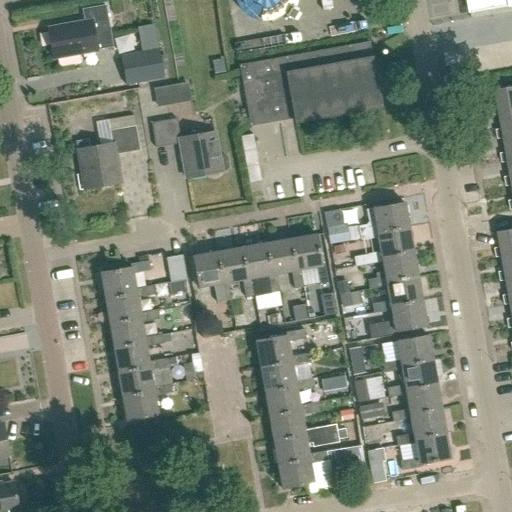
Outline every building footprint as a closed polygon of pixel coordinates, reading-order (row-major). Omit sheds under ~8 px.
[(511,0),(468,0),(471,13),(511,5),(511,0)] [(97,52),(97,51),(113,48),(111,38),(105,7),(82,11),(84,23),(49,30),(54,60),(97,52)] [(252,127),(295,119),(295,124),(382,109),(370,44),(353,47),(242,67),(252,127)] [(120,57),(126,86),(164,79),(159,51),(120,57)] [(170,87),(154,90),(157,108),(173,105),(170,87)] [(493,116),(500,115),(511,113),(511,88),(496,91),(498,106),(491,107),(493,116)] [(511,113),(500,115),(502,129),(496,130),(497,140),(504,139),(511,137),(511,113)] [(134,117),(109,121),(110,132),(136,127),(134,117)] [(220,157),(215,133),(181,140),(177,120),(152,125),(157,149),(181,145),(187,180),(226,172),(230,169),(228,158),(223,156),(220,157)] [(100,148),(78,152),(86,191),(121,185),(116,156),(140,152),(136,127),(110,132),(109,121),(95,124),(100,148)] [(511,161),(511,137),(504,139),(507,153),(500,154),(502,164),(509,162),(508,162),(511,161)] [(358,228),(359,232),(361,242),(378,239),(378,235),(409,230),(405,205),(367,211),(369,223),(367,226),(358,228)] [(340,209),(324,212),(324,214),(327,229),(343,226),(340,212),(340,209)] [(343,226),(327,229),(329,244),(348,241),(346,226),(343,226)] [(378,235),(378,239),(381,254),(364,257),(365,266),(382,263),(382,260),(413,254),(409,230),(378,235)] [(503,257),(511,255),(511,230),(499,233),(502,248),(495,249),(496,259),(503,257)] [(322,266),(317,236),(292,240),(297,272),(301,271),(316,269),(319,286),(328,284),(325,265),(322,266)] [(273,276),(276,276),(292,273),(295,290),(304,288),(301,271),(297,272),(292,240),(267,245),(273,276)] [(267,245),(243,249),(249,281),(252,280),(255,297),(270,294),(279,293),(276,276),(273,276),(267,245)] [(343,245),(334,247),(335,254),(344,252),(343,245)] [(224,285),(228,284),(243,282),(246,299),(255,297),(252,280),(249,281),(243,249),(219,253),(224,285)] [(231,301),(228,284),(224,285),(219,253),(193,257),(199,289),(214,286),(217,304),(221,303),(231,301)] [(382,260),(382,263),(385,278),(368,281),(370,291),(387,287),(386,284),(418,278),(413,254),(382,260)] [(511,255),(503,257),(506,271),(499,272),(501,282),(508,281),(511,279),(511,255)] [(171,283),(187,280),(183,257),(167,259),(171,283)] [(151,271),(149,262),(131,266),(132,268),(101,274),(105,299),(137,294),(136,290),(134,274),(151,271)] [(386,284),(387,287),(389,303),(372,306),(374,315),(391,312),(390,308),(422,302),(418,278),(386,284)] [(511,279),(508,281),(510,295),(503,296),(505,306),(511,304),(511,279)] [(346,281),(337,283),(339,294),(348,293),(346,281)] [(182,282),(168,285),(170,297),(185,295),(182,282)] [(137,294),(105,299),(110,323),(141,318),(141,314),(138,299),(155,296),(154,287),(136,290),(137,294)] [(349,293),(340,295),(342,309),(352,307),(349,293)] [(390,308),(391,312),(393,322),(368,327),(371,341),(396,336),(396,333),(427,327),(422,302),(390,308)] [(334,304),(322,306),(324,317),(336,315),(334,304)] [(292,308),(294,322),(306,320),(304,306),(292,308)] [(141,318),(110,323),(114,348),(145,342),(145,339),(142,323),(159,320),(158,311),(141,314),(141,318)] [(208,335),(230,330),(227,315),(205,320),(208,335)] [(280,315),(271,317),(272,325),(281,324),(280,315)] [(286,336),(256,342),(260,367),(292,361),(291,358),(288,343),(306,340),(304,330),(286,334),(286,336)] [(170,335),(162,336),(164,345),(171,343),(170,335)] [(145,342),(114,348),(118,372),(150,367),(149,363),(146,348),(164,345),(162,336),(145,339),(145,342)] [(428,337),(396,342),(400,362),(383,365),(384,374),(401,371),(401,367),(433,362),(428,337)] [(361,348),(349,350),(354,375),(365,373),(361,348)] [(310,364),(308,355),(291,358),(292,361),(260,367),(264,391),(296,386),(295,383),(293,367),(310,364)] [(150,367),(118,372),(123,397),(154,391),(153,387),(151,372),(168,369),(167,360),(149,363),(150,367)] [(405,391),(437,386),(433,362),(401,367),(401,371),(404,386),(387,389),(389,398),(406,395),(405,391)] [(191,364),(182,365),(185,382),(194,381),(191,364)] [(153,387),(171,384),(168,369),(151,372),(153,387)] [(344,377),(321,381),(323,393),(346,389),(344,377)] [(314,389),(313,379),(295,383),(296,386),(264,391),(269,416),(300,410),(300,407),(297,392),(314,389)] [(364,380),(355,382),(358,402),(368,401),(364,380)] [(127,422),(159,416),(155,397),(172,394),(171,384),(153,387),(154,391),(123,397),(127,422)] [(405,391),(406,395),(408,410),(391,413),(393,423),(410,420),(409,416),(441,410),(437,386),(405,391)] [(319,413),(317,404),(300,407),(300,410),(269,416),(273,440),(305,435),(304,431),(302,416),(319,413)] [(374,404),(359,407),(361,419),(376,416),(374,404)] [(409,416),(410,420),(413,434),(396,438),(398,447),(414,444),(414,440),(446,435),(441,410),(409,416)] [(351,411),(341,412),(343,421),(352,419),(351,411)] [(309,459),(309,455),(307,445),(312,444),(313,448),(339,444),(339,440),(337,431),(336,426),(304,431),(305,435),(273,440),(278,464),(309,459)] [(346,430),(337,431),(339,440),(348,439),(346,430)] [(420,465),(450,460),(446,435),(414,440),(414,444),(417,459),(400,462),(402,471),(420,468),(420,465)] [(383,448),(366,451),(371,476),(372,483),(385,481),(381,460),(385,460),(383,448)] [(339,450),(326,452),(328,461),(328,462),(341,460),(339,450)] [(328,461),(326,452),(309,455),(309,459),(278,464),(282,489),(314,484),(311,464),(328,461)] [(0,511),(9,511),(19,510),(14,484),(2,486),(2,484),(0,484),(0,511)]
